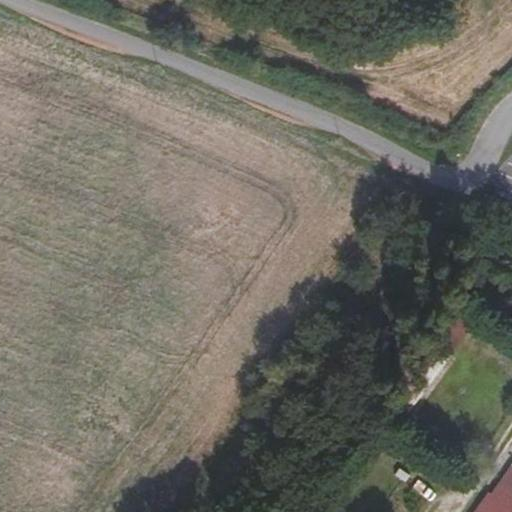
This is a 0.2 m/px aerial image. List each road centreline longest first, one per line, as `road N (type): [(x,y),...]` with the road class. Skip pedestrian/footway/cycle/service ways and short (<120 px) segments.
road 1 (unclassified): [(7,0),(462,184),(511,114)]
road 2 (track): [(140,0),(342,77),(430,61),(511,0)]
